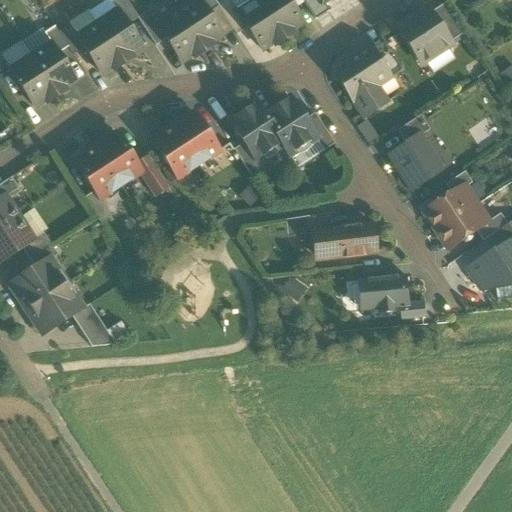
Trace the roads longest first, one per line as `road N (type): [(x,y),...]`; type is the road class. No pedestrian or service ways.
road 1 (residential): [(0,168),(105,97),(294,64)]
road 2 (residential): [(294,64),(431,269)]
road 3 (track): [(115,511),(21,366)]
